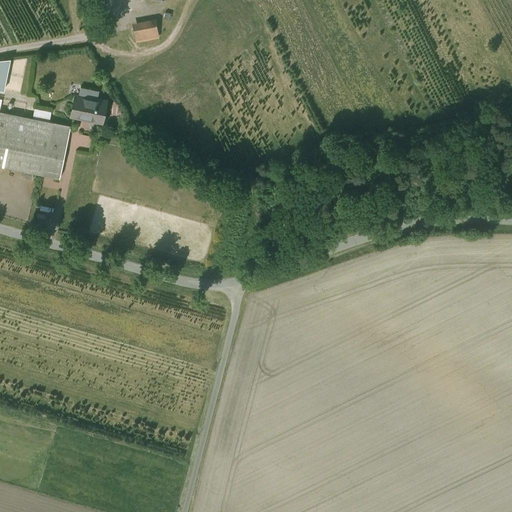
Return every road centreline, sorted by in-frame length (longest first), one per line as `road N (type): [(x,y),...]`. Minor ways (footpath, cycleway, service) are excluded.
road 1 (track): [(343,245),(254,188),(138,132),(96,49)]
road 2 (unclassified): [(511,221),(416,223),(231,284)]
road 3 (unclassified): [(231,284),(171,280),(0,229)]
road 4 (unclassified): [(231,284),(236,309),(184,511)]
road 5 (track): [(82,38),(116,53),(163,48),(191,0)]
